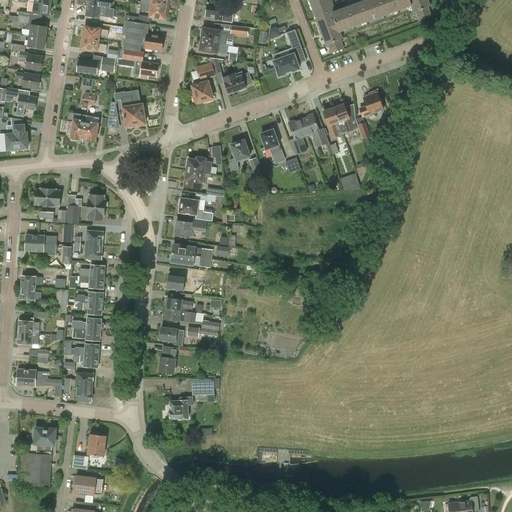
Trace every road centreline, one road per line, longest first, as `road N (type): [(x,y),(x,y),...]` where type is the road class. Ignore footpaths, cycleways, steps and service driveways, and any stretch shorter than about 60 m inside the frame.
road 1 (residential): [(175,136),(430,41)]
road 2 (residential): [(2,403),(17,168)]
road 3 (residential): [(136,204),(127,216),(111,416)]
road 4 (tertiary): [(133,418),(143,220)]
road 5 (residential): [(43,166),(69,0)]
road 6 (tertiary): [(248,511),(186,490),(160,470),(133,418)]
road 7 (residential): [(188,0),(170,117),(175,136)]
